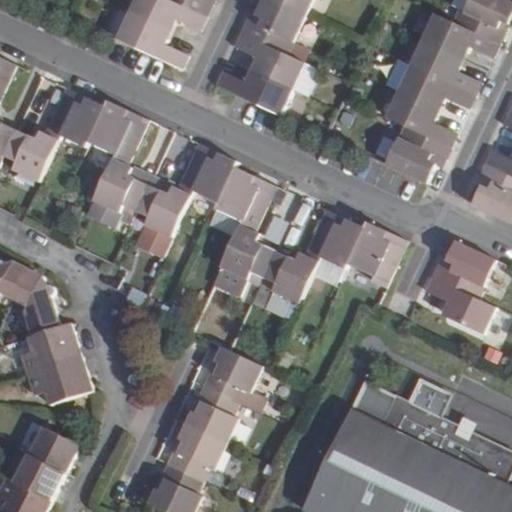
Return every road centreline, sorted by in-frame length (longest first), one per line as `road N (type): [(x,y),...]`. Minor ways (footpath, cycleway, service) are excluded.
road 1 (residential): [(511,247),(442,218),(394,210),(0,26)]
road 2 (residential): [(0,233),(71,273),(100,329),(115,410),(71,511)]
